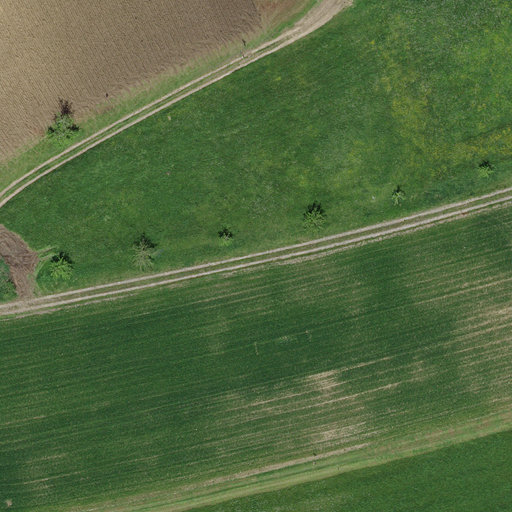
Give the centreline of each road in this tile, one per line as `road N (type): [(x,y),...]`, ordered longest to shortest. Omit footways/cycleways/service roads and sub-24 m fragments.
road 1 (track): [(0,305),(160,282),(511,195)]
road 2 (track): [(0,203),(110,131),(323,21)]
